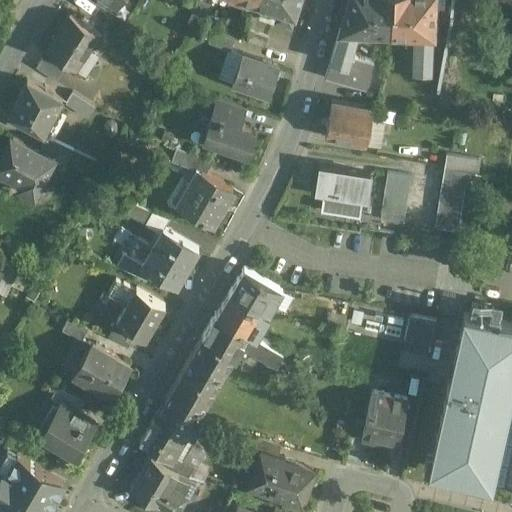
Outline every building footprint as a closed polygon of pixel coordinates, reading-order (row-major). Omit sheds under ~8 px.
[(112,0),(91,0),(106,9),(112,0)] [(209,4),(197,0),(196,0),(187,23),(200,27),(209,4)] [(254,0),(263,3),(261,8),(276,13),(275,16),(291,21),(293,13),(294,14),(298,0),(254,0)] [(348,0),(341,27),(358,28),(391,29),(392,0),(348,0)] [(392,0),(391,29),(415,31),(413,68),(430,68),(432,31),(432,30),(433,0),(392,0)] [(475,0),(450,0),(449,10),(473,14),(475,0)] [(99,32),(69,13),(46,49),(75,68),(99,32)] [(358,28),(341,27),(340,26),(340,28),(330,60),(347,65),(351,54),(358,28)] [(267,37),(245,29),(241,41),(264,48),(267,37)] [(234,38),(212,31),(208,44),(230,51),(234,38)] [(278,65),(242,53),(232,82),(269,94),(278,65)] [(374,61),(351,54),(347,65),(330,60),(324,78),(366,90),(374,61)] [(65,69),(43,55),(35,67),(57,81),(65,69)] [(62,97),(27,78),(7,115),(46,135),(47,136),(48,134),(43,132),(62,97)] [(94,106),(72,91),(65,101),(87,116),(94,106)] [(246,108),(216,98),(212,109),(243,120),(246,108)] [(372,107),(331,100),(325,135),(366,142),(372,108),(372,107)] [(243,120),(212,109),(204,132),(215,136),(212,145),(247,157),(256,132),(240,126),(243,120)] [(39,150),(11,135),(0,156),(0,170),(18,180),(18,187),(34,195),(53,159),(53,158),(39,150)] [(47,136),(46,135),(39,150),(53,158),(53,159),(65,165),(73,149),(47,136)] [(213,161),(175,147),(170,160),(200,171),(201,170),(206,172),(213,161)] [(477,162),(444,158),(443,168),(476,173),(477,162)] [(370,173),(320,165),(315,191),(323,192),(320,211),(360,217),(363,198),(366,199),(370,173)] [(476,173),(443,168),(441,182),(464,185),(463,186),(480,189),(482,175),(476,174),(476,173)] [(206,172),(201,170),(200,171),(180,205),(211,224),(232,188),(206,172)] [(411,176),(388,172),(380,220),(404,223),(411,176)] [(464,185),(441,182),(434,227),(456,231),(463,186),(464,185)] [(152,211),(132,202),(126,213),(145,224),(152,211)] [(101,211),(87,204),(77,223),(90,230),(101,211)] [(113,218),(101,211),(90,230),(90,231),(102,238),(113,218)] [(180,238),(163,228),(153,245),(140,237),(131,252),(144,260),(142,263),(142,264),(145,266),(176,284),(187,265),(197,248),(180,238)] [(142,263),(124,253),(117,266),(139,276),(145,266),(142,264),(142,263)] [(18,270),(0,259),(0,276),(12,283),(18,270)] [(283,288),(244,267),(229,291),(268,313),(283,288)] [(165,303),(136,286),(135,288),(124,281),(123,282),(116,278),(109,291),(127,302),(116,321),(135,333),(144,338),(165,303)] [(268,313),(229,291),(217,313),(216,313),(255,335),(268,313)] [(255,335),(216,313),(217,313),(215,312),(212,318),(203,334),(202,334),(235,354),(234,354),(235,354),(242,343),(275,363),(282,350),(255,335)] [(511,384),(511,323),(463,313),(430,466),(490,480),(511,384)] [(436,319),(422,317),(417,341),(431,344),(436,319)] [(87,328),(68,318),(62,330),(82,340),(87,328)] [(135,333),(116,321),(107,337),(127,347),(135,333)] [(235,354),(202,334),(183,367),(216,387),(234,354),(235,354)] [(130,363),(92,341),(73,373),(112,395),(130,363)] [(216,387),(183,367),(164,400),(196,419),(197,419),(197,418),(216,387)] [(57,386),(51,396),(59,402),(60,401),(74,409),(81,397),(57,386)] [(406,398),(371,391),(360,440),(380,444),(381,438),(397,442),(406,398)] [(196,419),(164,400),(153,418),(184,436),(192,440),(198,431),(202,422),(197,419),(196,419)] [(74,409),(60,401),(59,402),(40,434),(41,435),(42,434),(77,455),(96,422),(74,409)] [(184,436),(153,418),(140,441),(154,449),(150,457),(170,469),(175,459),(171,457),(184,436)] [(511,467),(511,426),(503,425),(495,476),(504,477),(505,466),(511,467)] [(347,430),(336,427),(331,449),(342,452),(347,430)] [(281,445),(258,437),(254,450),(260,452),(260,451),(277,457),(281,445)] [(277,457),(260,451),(260,452),(249,484),(302,503),(313,469),(277,457)] [(40,466),(16,452),(5,472),(1,470),(0,471),(0,511),(47,511),(50,507),(49,506),(64,482),(40,467),(40,466)] [(150,457),(149,456),(130,489),(147,499),(144,504),(156,511),(159,506),(169,511),(179,511),(188,496),(181,492),(190,477),(188,476),(179,473),(178,473),(170,469),(150,457)] [(190,469),(181,466),(179,473),(188,476),(190,469)]
